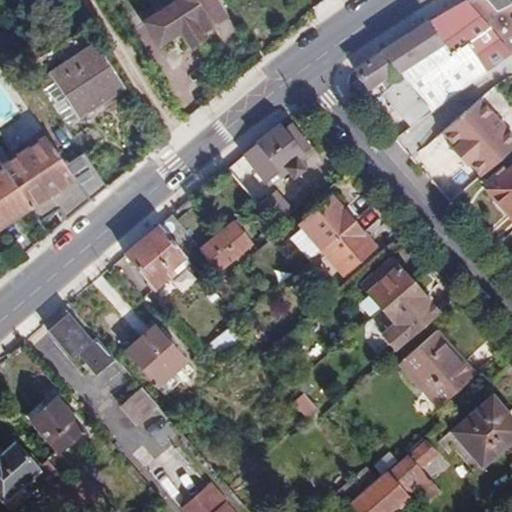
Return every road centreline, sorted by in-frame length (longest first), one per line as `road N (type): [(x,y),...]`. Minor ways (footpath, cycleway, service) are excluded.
road 1 (secondary): [(0,320),(301,71)]
road 2 (residential): [(301,71),(511,312)]
road 3 (secondary): [(301,71),(403,0)]
